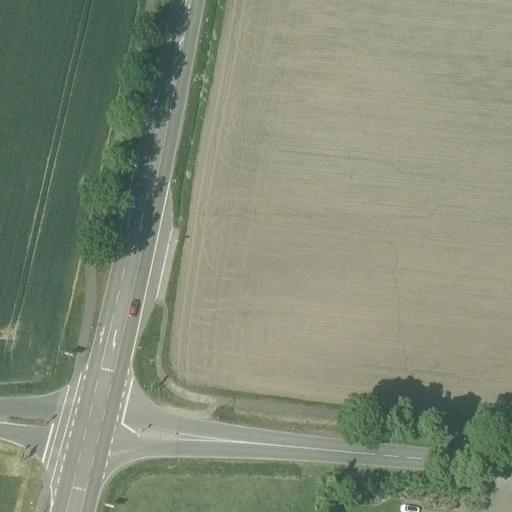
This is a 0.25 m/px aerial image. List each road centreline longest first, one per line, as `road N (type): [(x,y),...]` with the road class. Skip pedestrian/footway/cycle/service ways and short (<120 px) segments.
road 1 (primary): [(90,432),(190,0)]
road 2 (tertiary): [(90,432),(511,468)]
